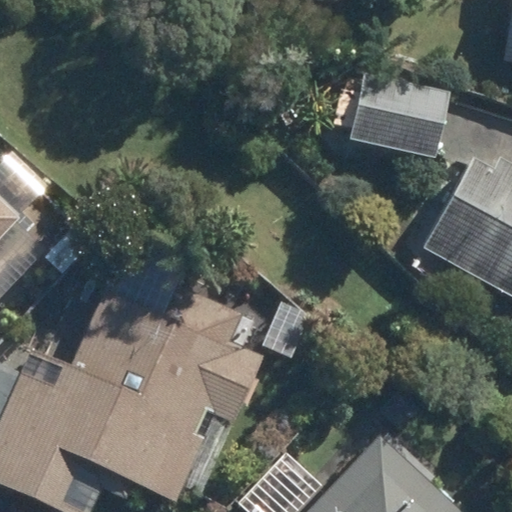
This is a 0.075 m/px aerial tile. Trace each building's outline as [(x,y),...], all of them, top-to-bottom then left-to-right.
[(511,0),(509,0),(500,69),(511,70),(511,0)] [(327,128),(345,133),(342,142),(427,163),(442,96),(361,77),(356,99),(335,94),(327,128)] [(464,168),(414,256),(511,310),(511,311),(501,331),(511,337),(511,179),(490,167),(484,178),(464,168)] [(0,235),(15,219),(0,204),(0,235)] [(70,235),(47,257),(61,272),(84,248),(70,235)] [(0,496),(35,511),(85,511),(93,496),(120,508),(127,492),(168,510),(175,496),(189,502),(253,365),(219,350),(232,323),(156,290),(141,320),(97,300),(63,375),(24,358),(12,383),(0,377),(0,496)] [(440,511),(416,489),(428,478),(384,436),(372,449),(367,446),(304,511),(440,511)]
